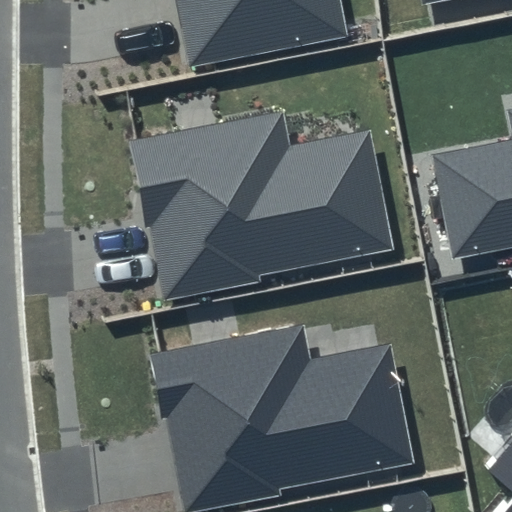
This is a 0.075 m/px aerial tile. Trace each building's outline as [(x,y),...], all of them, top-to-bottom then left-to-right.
[(176,0),(189,68),(346,36),(339,0),(176,0)] [(510,140),(432,155),(454,260),(511,248),(511,110),(505,111),(510,140)] [(281,112),(132,143),(161,298),(397,250),(370,131),(288,148),(281,112)] [(302,325),(154,357),(183,511),(418,463),(391,344),(310,361),(302,325)] [(511,493),(494,511),(511,511),(511,438),(485,471),(511,493)]
